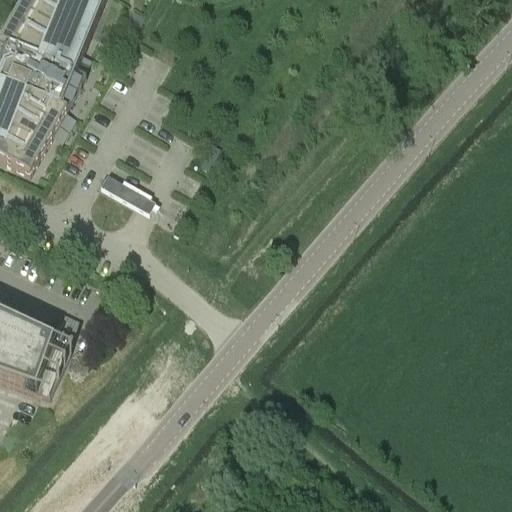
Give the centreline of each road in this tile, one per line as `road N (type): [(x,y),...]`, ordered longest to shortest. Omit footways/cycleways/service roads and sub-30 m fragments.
road 1 (unclassified): [(238,352),(511,46)]
road 2 (residential): [(0,197),(136,260),(238,352)]
road 3 (unclassified): [(97,511),(238,352)]
